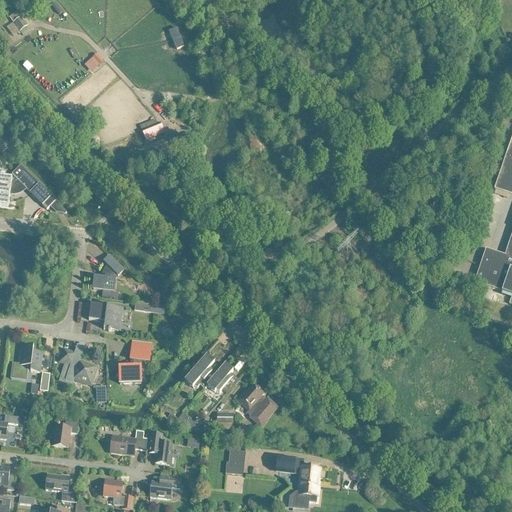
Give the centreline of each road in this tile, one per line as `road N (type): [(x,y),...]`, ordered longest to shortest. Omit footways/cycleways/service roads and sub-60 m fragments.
road 1 (unclassified): [(424,511),(0,91)]
road 2 (residential): [(70,332),(86,237),(0,224)]
road 3 (residential): [(140,472),(0,453)]
